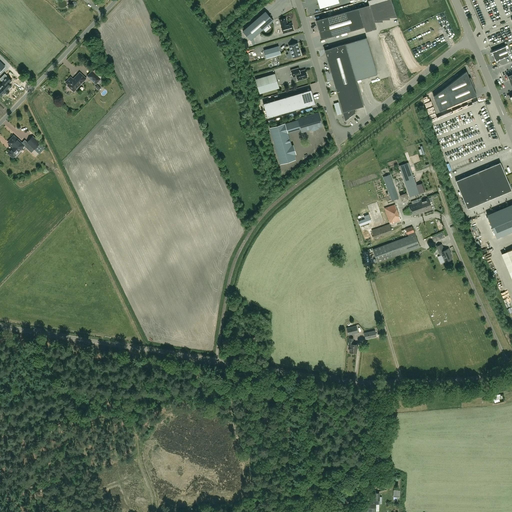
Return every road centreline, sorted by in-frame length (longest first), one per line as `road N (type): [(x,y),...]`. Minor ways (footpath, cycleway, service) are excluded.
road 1 (unclassified): [(511,364),(451,381),(350,381),(0,326)]
road 2 (unclassified): [(470,36),(338,141),(296,0)]
road 3 (unclassified): [(0,123),(116,0)]
road 4 (track): [(303,374),(309,511)]
